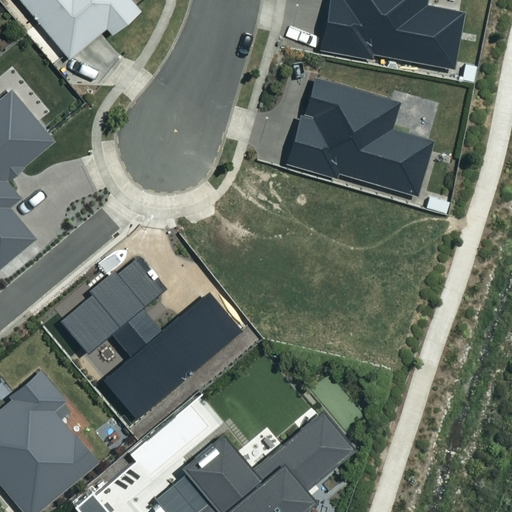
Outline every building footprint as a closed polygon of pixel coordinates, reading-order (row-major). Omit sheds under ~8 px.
[(109,32),(138,8),(131,0),(18,0),(67,56),(103,26),(109,32)] [(421,0),(326,0),(317,45),(367,55),(368,49),(448,65),(458,12),(420,5),(421,0)] [(394,102),(310,76),(284,160),(410,199),(429,141),(386,128),(394,102)] [(0,269),(33,242),(6,211),(18,201),(4,184),(52,144),(9,92),(0,99),(0,269)] [(104,370),(137,410),(244,322),(211,283),(162,324),(140,299),(166,278),(140,247),(119,265),(115,261),(90,282),(94,286),(62,312),(89,344),(112,325),(131,348),(104,370)] [(0,476),(29,511),(32,511),(101,456),(77,427),(74,429),(54,405),(67,395),(41,363),(11,388),(14,392),(0,403),(0,476)] [(176,465),(182,471),(145,503),(152,511),(287,511),(305,496),(300,491),(351,446),(319,409),(282,441),(268,425),(242,448),(221,425),(176,465)] [(108,511),(87,487),(67,505),(72,511),(108,511)]
